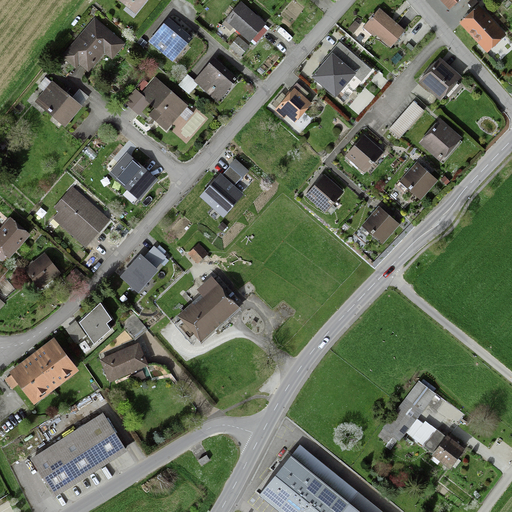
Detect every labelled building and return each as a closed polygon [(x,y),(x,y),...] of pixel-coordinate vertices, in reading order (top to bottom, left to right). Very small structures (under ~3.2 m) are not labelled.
[(250,40),(264,24),(241,3),(226,20),(250,40)] [(462,23),(480,42),(479,43),(487,51),(504,35),(478,8),(462,23)] [(373,17),(366,25),(391,46),(404,31),(379,10),(374,15),(373,14),(372,16),(373,17)] [(115,38),(95,20),(64,56),(75,66),(79,61),(88,69),(115,38)] [(176,53),(188,39),(190,40),(191,38),(171,20),(152,42),(163,52),(167,48),(169,49),(170,48),(176,53)] [(353,33),(359,25),(355,21),(348,29),(353,33)] [(231,46),(241,55),(248,47),(238,38),(231,46)] [(372,70),(339,42),(329,54),(332,56),(314,77),(335,95),(353,74),(362,82),(372,70)] [(216,60),(197,82),(208,92),(212,88),(214,89),(215,88),(221,93),(233,79),(234,80),(236,78),(216,60)] [(433,69),(422,81),(440,97),(457,77),(440,62),(434,68),(433,67),(432,69),(433,69)] [(43,84),(51,75),(47,72),(39,81),(43,84)] [(142,95),(156,108),(151,113),(157,118),(160,114),(170,123),(186,106),(156,80),(142,95)] [(80,106),(52,83),(37,101),(65,124),(80,106)] [(293,90),(281,104),(276,100),(273,104),(277,108),(276,110),(284,118),(288,113),(296,120),(309,105),(293,90)] [(389,129),(399,139),(424,110),(413,101),(389,129)] [(423,142),(440,158),(458,138),(440,123),(434,129),(433,128),(432,130),(433,130),(423,142)] [(363,137),(348,155),(363,169),(369,162),(371,164),(381,153),(363,137)] [(248,171),(235,160),(230,165),(243,176),(248,171)] [(133,161),(123,172),(118,167),(112,173),(133,192),(148,175),(133,161)] [(409,188),(420,197),(435,180),(417,164),(404,180),(411,186),(409,188)] [(308,195),(323,208),(329,202),(331,203),(341,192),(323,177),(308,195)] [(223,214),(240,195),(227,183),(225,185),(218,178),(203,196),(223,214)] [(61,222),(86,245),(108,221),(71,189),(56,206),(60,210),(56,215),(62,220),(61,222)] [(366,224),(373,230),(371,232),(382,242),(397,224),(379,208),(366,224)] [(1,232),(0,230),(0,257),(3,260),(27,234),(11,220),(1,232)] [(46,240),(42,236),(37,242),(41,246),(46,240)] [(190,253),(198,261),(205,254),(198,246),(190,253)] [(55,283),(51,278),(59,272),(45,254),(26,269),(43,292),(55,283)] [(139,289),(155,271),(140,257),(123,276),(139,289)] [(207,298),(195,283),(185,292),(193,303),(191,305),(194,308),(175,325),(190,342),(235,303),(213,279),(207,285),(214,292),(207,298)] [(107,323),(112,319),(100,302),(79,322),(94,344),(111,329),(107,323)] [(134,313),(121,324),(126,329),(130,334),(133,337),(135,340),(148,329),(134,313)] [(130,334),(126,329),(122,332),(127,337),(130,334)] [(73,368),(54,343),(6,379),(13,387),(21,381),(34,398),(73,368)] [(137,345),(102,360),(110,380),(146,364),(137,345)] [(399,439),(405,431),(424,446),(434,433),(415,418),(435,392),(420,381),(384,427),(399,439)] [(32,460),(53,494),(125,448),(104,414),(32,460)] [(437,429),(434,433),(424,446),(449,465),(462,449),(455,443),(457,440),(450,435),(448,438),(437,429)] [(209,460),(206,455),(199,460),(202,465),(209,460)] [(259,494),(281,511),(341,511),(349,503),(291,455),(259,494)] [(361,511),(349,503),(341,511),(361,511)]
